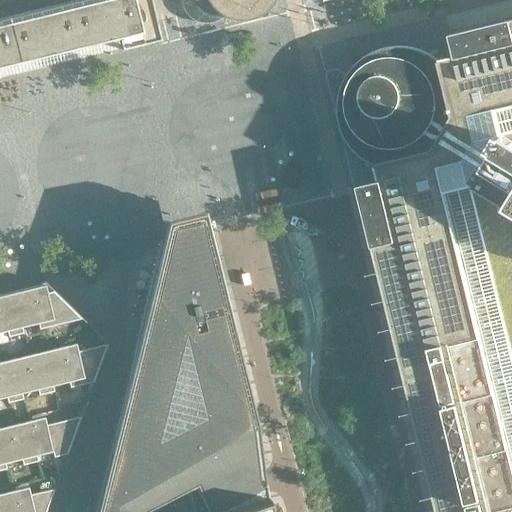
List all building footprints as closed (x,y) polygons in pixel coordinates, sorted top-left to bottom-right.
[(0,0),(0,66),(117,38),(119,47),(120,49),(124,48),(154,41),(158,40),(158,37),(153,20),(153,17),(153,16),(148,0),(0,0)] [(180,0),(180,1),(180,3),(181,6),(182,8),(183,11),(184,13),(185,15),(187,17),(189,18),(191,20),(193,21),(195,22),(198,23),(200,23),(203,24),(205,24),(208,23),(210,23),(213,22),(215,21),(217,20),(219,18),(221,17),(225,18),(228,20),(232,20),(237,21),(241,21),(245,21),(249,20),(253,19),(256,17),(260,15),(263,13),(266,10),(269,7),(272,4),(274,0),(273,0),(180,0)] [(511,17),(449,33),(454,57),(439,60),(436,48),(423,51),(417,49),(413,48),(409,47),(402,46),(397,46),(392,46),(387,47),(382,48),(376,51),(371,53),(366,56),(361,59),(358,62),(356,63),(352,67),(350,71),(348,74),(346,77),(343,82),(341,87),(339,91),(339,94),(338,98),(338,101),(337,105),(337,110),(337,113),(338,115),(338,118),(339,122),(340,125),(341,128),(342,132),(344,135),(345,138),(347,141),(349,145),(353,149),(355,152),(359,155),(363,169),(375,166),(379,181),(355,187),(435,511),(511,511),(511,350),(473,189),(471,188),(472,186),(511,210),(511,17)] [(135,511),(133,505),(191,479),(206,501),(256,486),(196,202),(163,209),(150,259),(87,511),(135,511)] [(0,511),(36,511),(102,333),(39,272),(0,281),(0,511)] [(207,511),(259,511),(256,486),(206,501),(207,511)]
